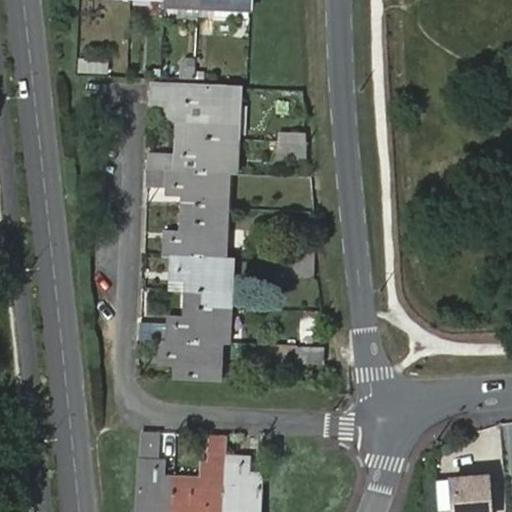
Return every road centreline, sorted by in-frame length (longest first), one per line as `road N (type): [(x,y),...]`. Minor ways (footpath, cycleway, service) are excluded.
road 1 (residential): [(132,106),(125,390),(155,408),(401,436)]
road 2 (secondary): [(78,511),(23,0)]
road 3 (residential): [(401,436),(368,351),(340,0)]
road 4 (tertiary): [(401,436),(439,409),(511,395)]
